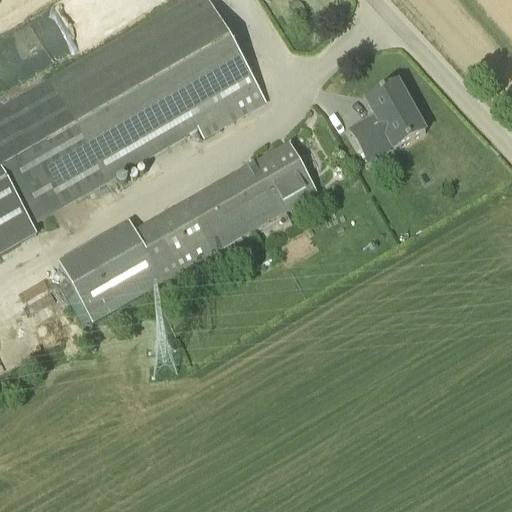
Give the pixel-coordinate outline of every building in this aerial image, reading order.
[(105,183),(197,130),(204,141),(265,105),(205,0),(196,0),(49,85),(105,183)] [(61,209),(105,183),(49,85),(4,110),(61,209)] [(425,136),(402,95),(396,98),(391,91),(366,105),(377,124),(370,128),(368,123),(350,133),(363,156),(388,142),(394,154),(425,136)] [(61,209),(4,110),(0,112),(0,257),(36,237),(30,226),(61,209)] [(317,197),(290,148),(255,168),(282,217),(317,197)] [(136,236),(163,285),(282,217),(255,168),(136,236)] [(93,324),(163,285),(136,236),(130,225),(59,265),(93,324)]
